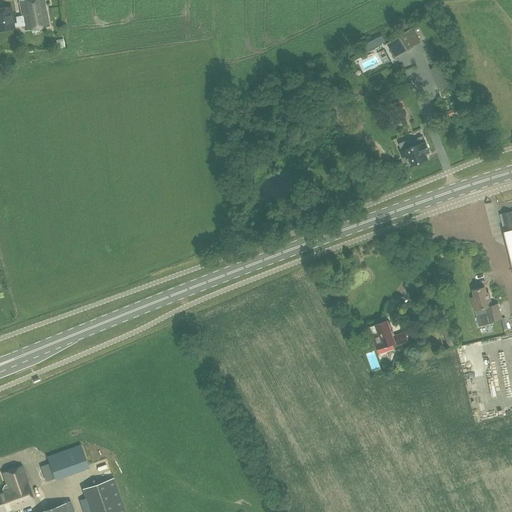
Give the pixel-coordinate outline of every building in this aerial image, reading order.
[(22,16),(16,17),(17,23),(18,27),(24,25),(25,30),(49,26),(44,0),(22,0),(19,1),(22,16)] [(0,30),(15,28),(14,27),(18,27),(17,23),(14,23),(11,6),(0,7),(0,30)] [(388,44),(396,57),(420,42),(412,29),(388,44)] [(381,33),(362,43),(366,51),(369,50),(385,42),(381,33)] [(453,109),(444,113),(446,118),(455,115),(453,109)] [(411,166),(412,165),(414,166),(418,165),(419,162),(428,159),(426,153),(430,151),(426,141),(425,142),(422,137),(412,141),(411,138),(399,143),(402,151),(401,151),(403,157),(407,155),(411,166)] [(511,211),(501,214),(505,231),(504,231),(511,263),(511,211)] [(490,321),(502,318),(498,304),(492,305),(489,293),(487,294),(485,287),(473,290),(478,309),(475,310),(479,326),(490,324),(490,321)] [(394,336),(388,320),(367,328),(370,337),(372,336),(377,349),(392,344),(393,347),(409,342),(405,332),(394,336)] [(455,345),(451,329),(443,331),(448,347),(455,345)] [(370,352),(374,372),(383,371),(380,351),(370,352)] [(42,463),(49,479),(90,463),(82,443),(49,457),(51,460),(42,463)] [(2,473),(7,485),(4,485),(3,489),(4,491),(0,492),(0,511),(2,511),(12,509),(13,511),(35,504),(22,466),(2,473)] [(126,511),(117,474),(86,483),(94,511),(126,511)] [(74,511),(71,501),(38,511),(74,511)]
